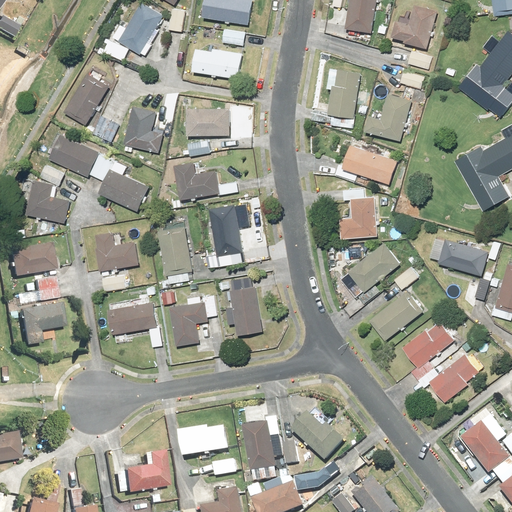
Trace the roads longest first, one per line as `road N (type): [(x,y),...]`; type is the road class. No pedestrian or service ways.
road 1 (residential): [(342,359),(320,326),(284,168),(281,118),(301,0)]
road 2 (residential): [(94,401),(342,359)]
road 3 (residential): [(462,511),(342,359)]
road 4 (unknown): [(413,449),(511,373)]
